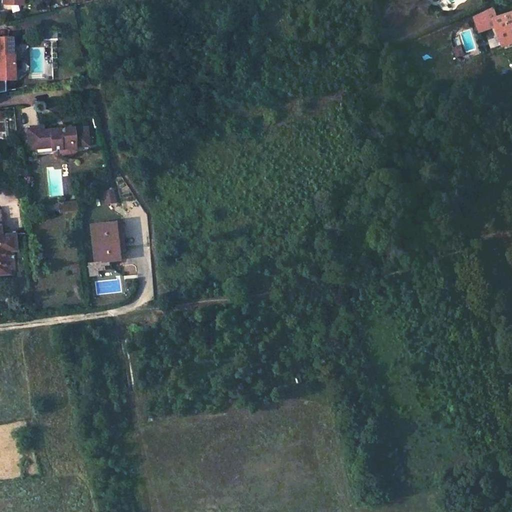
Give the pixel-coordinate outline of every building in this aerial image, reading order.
[(511,14),(502,18),(499,7),(481,15),(485,26),(492,23),(494,27),(501,25),(508,45),(511,43),(511,14)] [(485,26),(481,15),(478,17),(483,31),(494,27),(492,23),(485,26)] [(10,33),(0,33),(0,73),(4,73),(4,71),(13,66),(13,49),(11,49),(10,33)] [(92,144),(90,126),(76,127),(76,125),(76,126),(78,150),(78,145),(92,144)] [(41,126),(29,127),(31,147),(53,145),(54,148),(62,147),(63,151),(67,154),(74,153),(78,150),(76,126),(46,128),(46,126),(41,126)] [(113,188),(104,189),(106,202),(114,202),(113,188)] [(74,209),(73,200),(62,202),(63,211),(74,209)] [(2,210),(0,210),(0,273),(9,272),(7,250),(16,249),(15,235),(4,236),(2,210)] [(125,257),(130,257),(127,220),(121,221),(125,257)] [(121,221),(97,223),(101,260),(125,257),(121,221)] [(89,263),(90,274),(98,273),(98,262),(89,263)]
